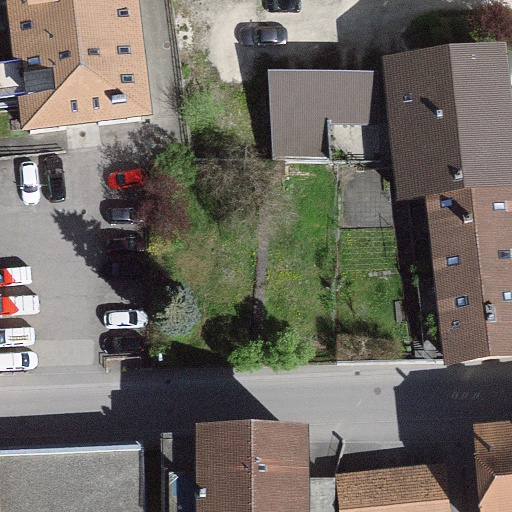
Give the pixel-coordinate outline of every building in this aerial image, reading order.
[(140,120),(125,0),(13,0),(14,5),(30,134),(140,120)] [(405,200),(431,197),(510,188),(496,61),(392,73),(393,83),(402,166),(405,200)] [(326,163),(332,163),(328,82),(328,78),(272,77),(272,81),(180,80),(190,161),(326,163)] [(378,165),(402,166),(393,83),(328,82),(332,163),(378,165)] [(511,356),(511,205),(510,188),(431,197),(447,334),(440,335),(441,345),(448,344),(450,363),(511,356)] [(511,511),(511,436),(478,440),(484,511),(511,511)] [(332,511),(333,483),(299,483),(299,441),(165,442),(165,511),(332,511)] [(0,511),(142,511),(139,450),(0,455),(0,511)] [(341,482),(344,511),(443,511),(440,472),(341,482)]
